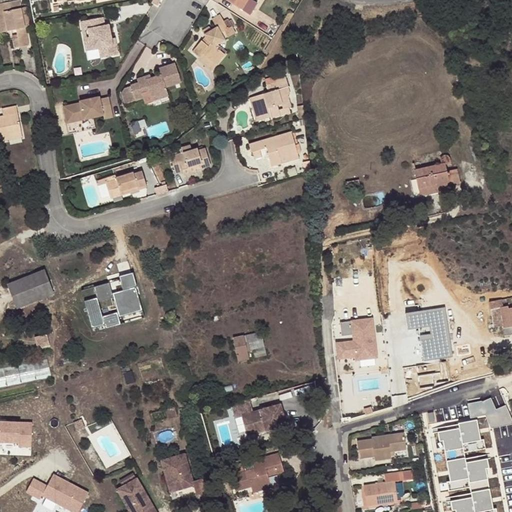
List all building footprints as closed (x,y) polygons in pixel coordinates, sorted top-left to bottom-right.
[(16,44),(30,42),(23,0),(0,0),(0,20),(2,29),(17,27),(19,37),(15,37),(16,44)] [(226,0),(225,2),(249,18),(256,7),(245,0),(226,0)] [(291,16),(274,43),(279,46),(296,19),(291,16)] [(204,56),(217,67),(226,55),(219,51),(220,49),(219,46),(237,37),(233,31),(234,31),(231,24),(229,25),(228,23),(224,25),(221,18),(213,22),(218,30),(211,33),(211,30),(203,33),(208,43),(205,46),(202,44),(193,55),(201,61),(204,56)] [(90,34),(94,55),(101,54),(102,63),(120,60),(118,49),(114,50),(111,31),(107,31),(105,23),(84,27),(85,35),(90,34)] [(88,56),(94,55),(90,34),(85,35),(88,56)] [(279,46),(274,43),(269,52),(273,55),(279,46)] [(143,82),(140,83),(142,97),(149,96),(150,100),(167,96),(166,92),(181,87),(176,69),(159,74),(161,80),(143,85),(143,82)] [(265,95),(257,97),(258,101),(254,103),(256,108),(253,109),(257,122),(266,118),(267,120),(277,117),(273,107),(278,105),(279,110),(284,108),(288,107),(284,96),(286,95),(284,89),(286,88),(282,78),(272,82),(272,84),(262,88),(265,95)] [(135,104),(143,102),(142,97),(140,83),(137,84),(138,87),(131,88),(135,104)] [(168,101),(167,96),(150,100),(152,106),(168,101)] [(258,101),(257,97),(246,101),(253,123),(257,122),(253,109),(256,108),(254,103),(258,101)] [(103,125),(113,123),(108,104),(100,106),(99,102),(88,105),(88,109),(80,111),(80,109),(64,112),(67,128),(102,122),(103,125)] [(273,107),(277,117),(286,113),(284,108),(279,110),(278,105),(273,107)] [(9,136),(22,133),(18,107),(2,110),(4,118),(0,118),(0,139),(2,145),(11,143),(9,136)] [(136,131),(145,128),(143,120),(134,122),(136,131)] [(270,167),(279,164),(278,160),(296,154),(289,132),(247,146),(252,161),(260,159),(259,152),(264,151),(270,167)] [(23,141),(22,133),(9,136),(11,143),(23,141)] [(172,175),(192,169),(197,167),(198,172),(209,169),(203,152),(195,155),(194,152),(188,154),(187,150),(178,153),(179,157),(168,161),(172,175)] [(278,160),(279,164),(297,158),(296,154),(278,160)] [(440,163),(413,171),(420,199),(437,194),(459,187),(454,169),(446,172),(444,164),(450,162),(448,157),(447,155),(444,154),(442,155),(440,156),(438,158),(439,159),(440,163)] [(194,177),(192,169),(172,175),(173,179),(180,177),(181,181),(194,177)] [(134,192),(135,193),(143,190),(139,176),(131,178),(131,176),(112,182),(112,180),(93,186),(95,191),(103,188),(107,200),(117,196),(118,200),(129,197),(128,193),(134,192)] [(347,188),(349,194),(361,191),(359,186),(347,188)] [(439,200),(437,194),(420,199),(422,205),(439,200)] [(48,268),(10,283),(19,307),(57,292),(48,268)] [(99,296),(86,300),(94,328),(107,325),(108,328),(122,324),(120,317),(147,310),(136,272),(123,276),(126,290),(114,293),(111,282),(96,286),(99,296)] [(500,305),(499,299),(488,301),(492,326),(502,325),(502,326),(511,325),(511,311),(508,312),(506,306),(506,304),(500,305)] [(449,307),(408,311),(410,328),(422,327),(425,359),(454,356),(449,307)] [(380,317),(346,321),(347,334),(358,332),(358,336),(341,338),(344,361),(385,356),(380,317)] [(236,366),(248,363),(247,360),(264,357),(260,341),(232,347),(236,366)] [(0,385),(53,376),(50,358),(0,366),(0,385)] [(492,427),(511,423),(511,404),(497,406),(496,398),(470,401),(472,417),(491,414),(492,427)] [(252,399),(233,405),(237,417),(244,415),(250,433),(267,427),(268,430),(290,423),(283,401),(261,408),(255,410),(252,399)] [(0,428),(0,456),(6,457),(7,444),(28,446),(28,450),(39,450),(40,428),(7,425),(6,428),(0,428)] [(267,427),(250,433),(251,436),(268,430),(267,427)] [(392,448),(398,447),(408,447),(407,430),(375,433),(374,435),(360,435),(361,454),(376,452),(377,456),(393,456),(393,453),(392,448)] [(280,468),(281,473),(288,470),(283,453),(255,461),(259,472),(252,474),(252,472),(249,473),(246,465),(233,469),(238,483),(233,485),(236,493),(240,492),(241,493),(256,488),(258,493),(277,487),(274,476),(272,471),(280,468)] [(190,459),(166,466),(176,499),(199,491),(202,501),(213,498),(208,483),(199,486),(190,459)] [(416,479),(416,469),(388,471),(388,480),(367,481),(368,501),(399,500),(398,480),(416,479)] [(40,485),(34,497),(46,503),(47,500),(71,511),(86,511),(94,497),(58,479),(52,491),(40,485)] [(157,511),(141,484),(121,495),(131,511),(157,511)]
